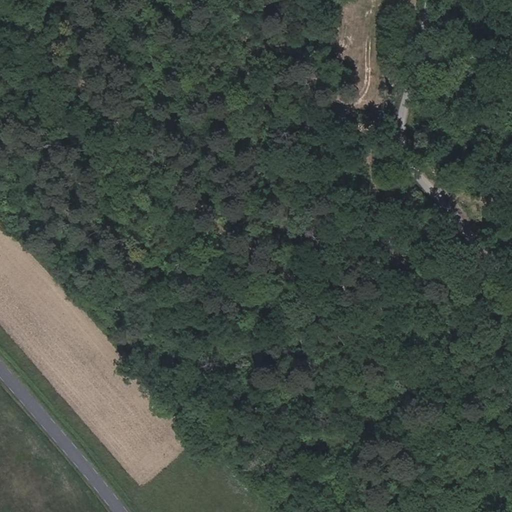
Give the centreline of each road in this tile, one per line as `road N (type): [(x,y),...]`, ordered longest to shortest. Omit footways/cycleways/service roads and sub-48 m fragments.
road 1 (residential): [(430,0),(404,123),(407,151),(486,241),(511,256)]
road 2 (tertiary): [(0,370),(121,511)]
